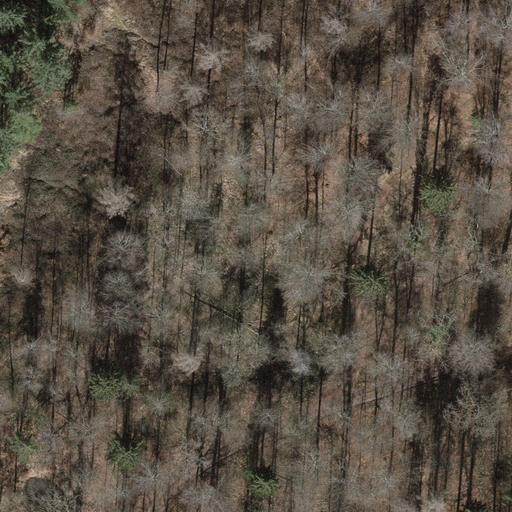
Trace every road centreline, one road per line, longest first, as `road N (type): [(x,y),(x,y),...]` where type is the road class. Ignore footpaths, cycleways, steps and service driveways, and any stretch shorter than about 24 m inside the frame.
road 1 (track): [(511,351),(328,408),(373,328),(346,274),(363,215),(407,161),(511,68)]
road 2 (track): [(151,511),(172,479),(328,408)]
road 3 (track): [(373,328),(511,249)]
